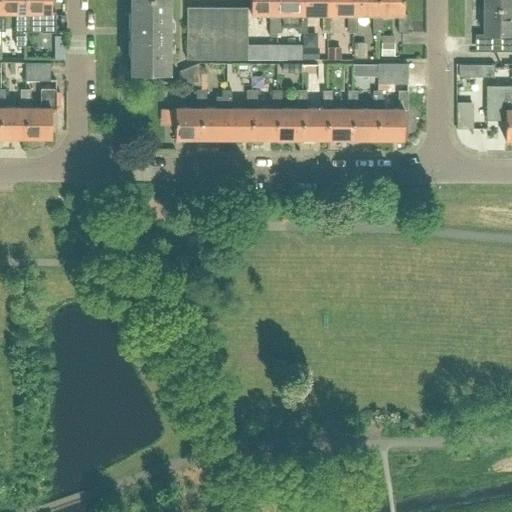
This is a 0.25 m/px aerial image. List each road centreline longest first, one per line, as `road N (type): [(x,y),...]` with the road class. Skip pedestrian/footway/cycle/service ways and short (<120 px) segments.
road 1 (residential): [(76,172),(434,173)]
road 2 (residential): [(434,0),(434,173)]
road 3 (residential): [(76,172),(75,0)]
